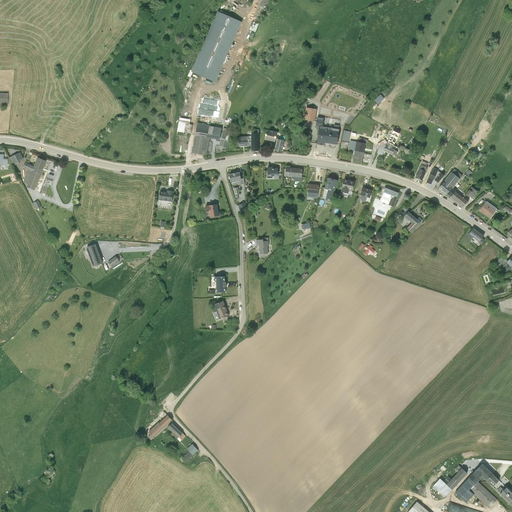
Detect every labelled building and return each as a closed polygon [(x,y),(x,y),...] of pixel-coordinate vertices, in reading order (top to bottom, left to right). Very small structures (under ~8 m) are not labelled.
[(218,10),(191,71),(215,81),(242,21),(218,10)] [(314,120),(316,109),(306,108),(306,119),(314,120)] [(209,125),(197,123),(191,153),(205,155),(209,139),(219,140),(222,129),(209,126),(209,125)] [(339,130),(319,127),(317,144),(324,145),(325,143),(336,144),(339,130)] [(379,147),(377,152),(381,154),(383,151),(392,154),(396,146),(394,145),(400,133),(393,129),(387,142),(385,139),(378,144),(379,147)] [(221,139),(219,147),(226,148),(228,140),(231,141),(233,132),(223,130),(221,139)] [(277,132),(267,130),(264,140),(275,142),(277,132)] [(239,146),(251,146),(252,151),(259,151),(259,134),(251,134),(251,136),(238,137),(239,146)] [(353,160),(362,162),(366,140),(359,138),(358,142),(349,140),(349,137),(343,136),(341,148),(354,151),(353,160)] [(281,152),(284,141),(277,139),(274,151),(281,152)] [(20,152),(10,157),(14,165),(20,162),(19,161),(23,159),(20,152)] [(35,190),(46,161),(37,157),(34,166),(25,163),(23,168),(28,169),(23,182),(28,184),(26,187),(35,190)] [(303,169),(286,168),(285,176),(302,178),(303,169)] [(429,177),(426,182),(431,185),(434,179),(438,183),(444,175),(438,170),(434,168),(431,171),(429,177)] [(454,168),(439,187),(463,207),(468,201),(452,189),(462,175),(454,168)] [(278,169),(267,169),(267,178),(278,178),(278,169)] [(422,181),(426,172),(425,171),(419,169),(415,178),(422,181)] [(239,173),(229,175),(230,182),(232,182),(241,180),(239,173)] [(332,202),(338,180),(327,177),(324,188),(328,189),(325,200),(332,202)] [(354,181),(344,179),(342,188),(342,189),(348,190),(352,191),(354,181)] [(319,185),(309,184),(307,196),(312,197),(313,194),(318,194),(319,185)] [(469,194),(473,198),(479,191),(472,185),(470,188),(469,188),(465,192),(469,195),(469,194)] [(372,189),(363,187),(360,195),(370,198),(372,189)] [(398,192),(385,188),(380,201),(393,206),(398,192)] [(167,193),(159,192),(158,200),(172,202),(173,192),(167,191),(167,193)] [(39,200),(33,202),(37,209),(42,206),(39,200)] [(496,210),(485,202),(479,211),(490,218),(496,210)] [(245,203),(238,206),(240,212),(247,209),(245,203)] [(209,212),(210,218),(219,216),(217,204),(204,206),(206,213),(209,212)] [(421,222),(408,211),(404,216),(412,223),(406,228),(411,232),(421,222)] [(484,236),(473,228),(465,238),(470,241),(473,237),(479,241),(484,236)] [(268,239),(256,240),(256,246),(259,246),(260,254),(268,253),(267,245),(269,245),(268,239)] [(370,244),(365,250),(372,254),(376,249),(370,244)] [(102,264),(95,245),(86,248),(93,267),(102,264)] [(107,263),(111,268),(119,263),(119,262),(116,258),(115,257),(107,263)] [(511,266),(506,262),(501,268),(506,272),(511,266)] [(215,277),(216,293),(225,292),(224,276),(215,277)] [(223,301),(214,305),(220,319),(229,315),(223,301)] [(168,414),(163,418),(168,423),(172,419),(168,414)] [(168,423),(163,418),(158,423),(163,427),(168,423)] [(183,432),(172,422),(168,426),(179,436),(183,432)] [(163,427),(158,423),(154,427),(158,432),(163,427)] [(158,432),(154,427),(149,431),(154,436),(158,432)] [(193,442),(188,447),(190,449),(194,453),(199,448),(193,442)] [(194,453),(190,449),(185,454),(189,458),(194,453)] [(475,470),(482,476),(485,480),(486,480),(492,486),(499,480),(482,463),(475,470)] [(446,484),(452,489),(452,490),(467,473),(461,468),(457,472),(451,479),(446,484)] [(464,495),(468,491),(469,490),(477,481),(482,476),(475,470),(458,489),(464,495)] [(443,481),(446,484),(451,479),(448,476),(443,481)] [(505,484),(510,480),(505,476),(501,480),(505,484)] [(446,484),(443,481),(440,478),(433,486),(439,492),(439,493),(444,498),(452,489),(446,484)] [(477,481),(469,490),(489,508),(497,499),(477,481)] [(511,492),(506,486),(499,493),(508,502),(511,498),(511,492)] [(464,495),(458,489),(455,492),(461,498),(462,497),(465,500),(471,494),(468,491),(464,495)] [(429,511),(416,501),(406,511),(429,511)] [(451,503),(449,511),(477,511),(478,509),(472,508),(451,503)]
